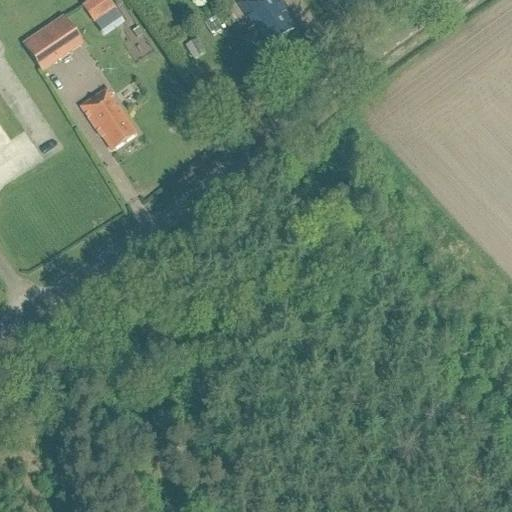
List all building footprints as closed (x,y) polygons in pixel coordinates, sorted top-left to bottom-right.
[(93,26),(114,12),(105,0),(93,0),(81,8),(93,26)] [(269,47),(292,31),(282,16),(284,14),(274,0),(250,0),(240,7),(254,27),(255,26),(269,47)] [(21,47),(41,76),(82,48),(63,19),(21,47)] [(192,62),(204,56),(196,41),(184,48),(192,62)] [(112,153),(134,138),(115,110),(118,108),(107,91),(79,110),(96,134),(98,133),(112,153)]
